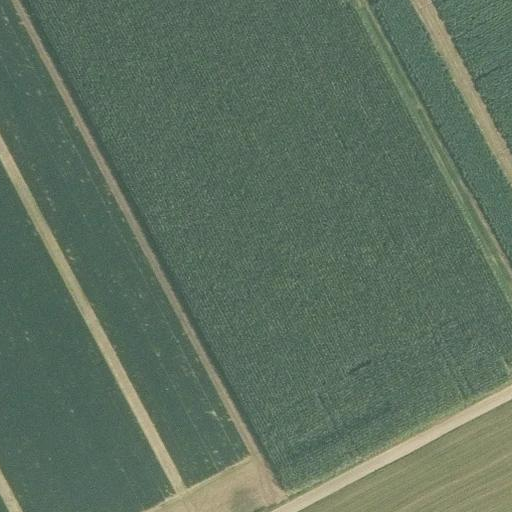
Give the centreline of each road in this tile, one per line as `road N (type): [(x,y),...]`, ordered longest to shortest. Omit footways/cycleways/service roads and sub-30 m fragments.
road 1 (track): [(358,0),(511,289)]
road 2 (track): [(284,511),(511,392)]
